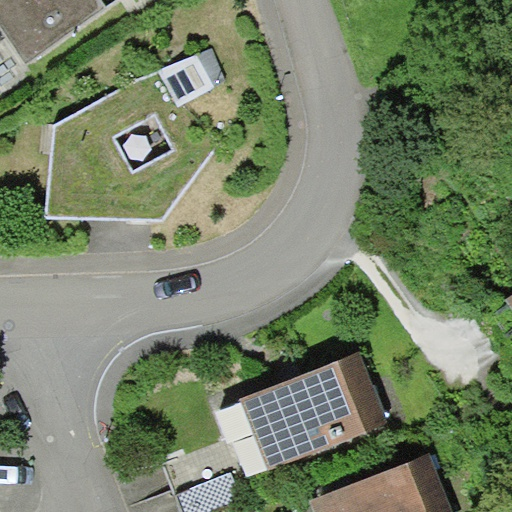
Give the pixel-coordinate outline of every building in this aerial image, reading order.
[(126,0),(0,0),(0,47),(19,74),(126,0)] [(202,60),(48,136),(38,215),(160,226),(236,130),(202,60)] [(511,293),(501,301),(511,316),(511,293)] [(356,353),(232,398),(258,472),(383,426),(356,353)] [(450,511),(429,454),(306,499),(311,511),(450,511)]
